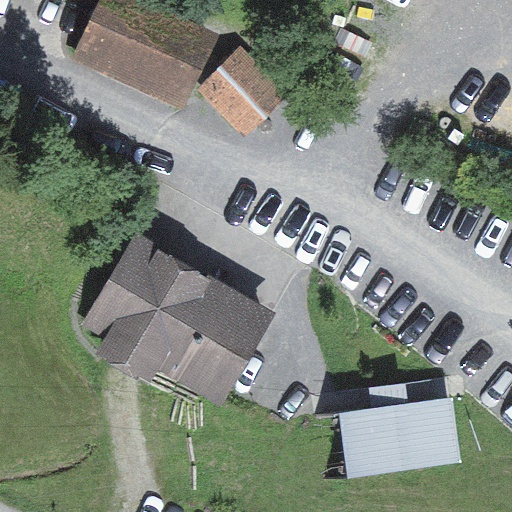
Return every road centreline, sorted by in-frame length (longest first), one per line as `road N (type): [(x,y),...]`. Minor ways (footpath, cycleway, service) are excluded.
road 1 (unclassified): [(0,56),(511,325)]
road 2 (track): [(313,219),(364,130),(390,102),(511,11)]
